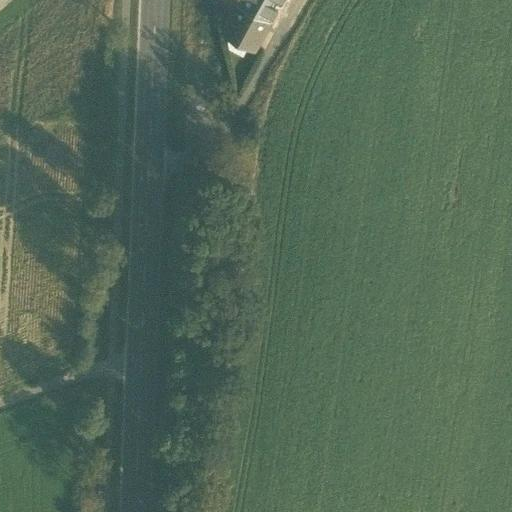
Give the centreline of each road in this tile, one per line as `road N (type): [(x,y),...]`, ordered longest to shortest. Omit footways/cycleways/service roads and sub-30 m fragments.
road 1 (secondary): [(133,511),(149,167)]
road 2 (residential): [(302,0),(241,112),(197,155),(149,167)]
road 3 (secondary): [(149,167),(156,0)]
road 4 (track): [(0,406),(138,363)]
